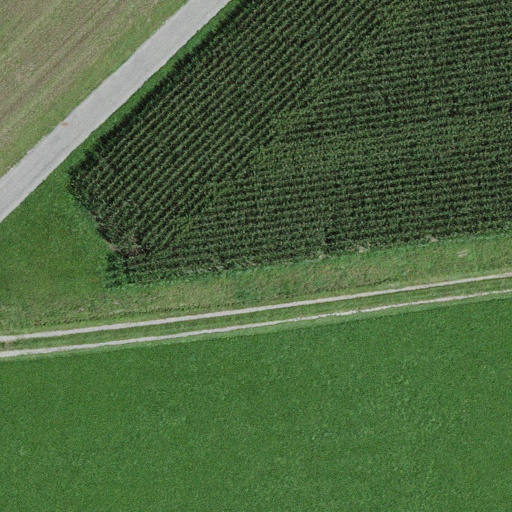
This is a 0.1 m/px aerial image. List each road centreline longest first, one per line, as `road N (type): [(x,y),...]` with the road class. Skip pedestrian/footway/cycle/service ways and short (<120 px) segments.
road 1 (track): [(0,344),(511,283)]
road 2 (unclassified): [(0,211),(213,0)]
